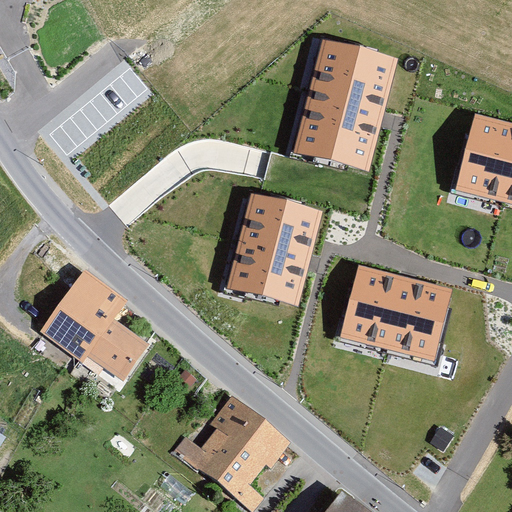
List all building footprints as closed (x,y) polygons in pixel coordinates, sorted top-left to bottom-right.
[(399,58),(322,39),(293,152),(370,172),(399,58)] [(511,125),(474,116),(455,191),(511,205),(511,125)] [(324,212),(250,193),(225,290),(299,309),(324,212)] [(452,289),(361,266),(342,338),(433,361),(452,289)] [(125,302),(85,272),(41,331),(82,362),(89,354),(121,378),(145,346),(111,321),(125,302)] [(288,444),(232,399),(212,424),(219,430),(202,451),(188,440),(180,450),(250,507),(257,498),(244,487),(264,463),(270,467),(288,444)] [(369,511),(347,494),(332,511),(369,511)]
